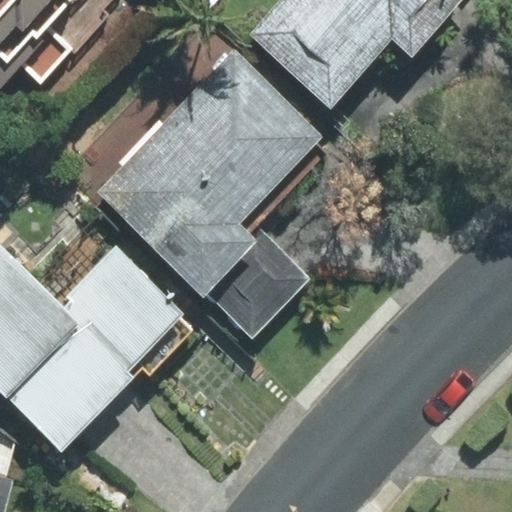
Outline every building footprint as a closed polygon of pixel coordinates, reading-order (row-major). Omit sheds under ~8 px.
[(0,0),(0,83),(23,59),(40,75),(70,44),(76,48),(108,15),(102,9),(110,0),(0,0)] [(280,0),(250,34),(331,106),(392,37),(412,55),(461,0),(280,0)] [(100,193),(206,295),(259,241),(250,232),(259,223),(325,153),(314,143),(321,135),(234,53),(100,193)] [(259,241),(206,295),(252,340),(314,277),(259,223),(250,232),(259,241)] [(0,247),(0,388),(61,448),(142,364),(150,372),(191,329),(180,319),(185,313),(115,246),(58,304),(0,247)] [(0,475),(0,511),(3,511),(13,480),(0,475)]
